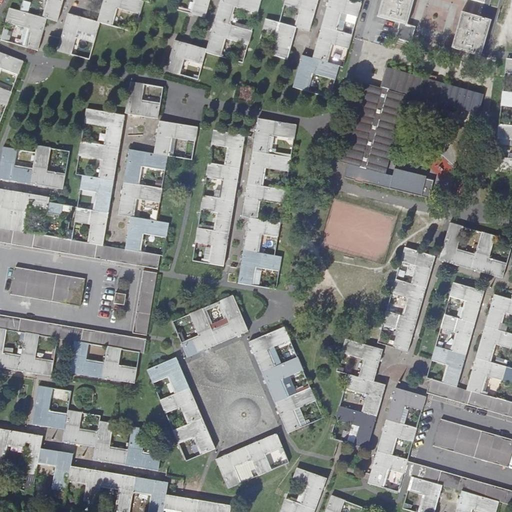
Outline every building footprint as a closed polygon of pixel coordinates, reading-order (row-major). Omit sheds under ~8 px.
[(49,0),(44,18),(47,19),(58,22),(63,0),(49,0)] [(142,0),(103,0),(98,22),(100,23),(111,26),(116,8),(141,15),(145,1),(142,0)] [(205,18),(210,0),(195,0),(192,14),(205,18)] [(220,0),(215,21),(229,24),(233,7),(258,13),(261,0),(220,0)] [(309,31),(318,0),(285,0),(284,5),(301,10),(296,28),(309,31)] [(350,0),(328,0),(321,27),(335,30),(340,13),(358,17),(362,3),(350,0)] [(381,0),(377,17),(398,23),(400,23),(407,25),(414,0),(381,0)] [(8,22),(15,10),(9,8),(6,22),(8,22)] [(30,29),(25,47),(38,51),(47,19),(44,18),(20,11),(15,10),(8,22),(30,29)] [(491,20),(461,12),(451,49),(481,57),(491,20)] [(100,23),(98,22),(68,14),(57,52),(72,56),(79,31),(96,36),(100,23)] [(287,59),(296,28),(279,22),(266,19),(262,33),(279,38),(274,56),(287,59)] [(215,21),(207,49),(206,53),(219,57),(225,37),(249,44),(253,31),(229,24),(215,21)] [(407,25),(400,23),(396,38),(411,42),(415,27),(407,25)] [(349,49),(351,41),(353,35),(335,30),(321,27),(312,58),(326,62),(331,45),(349,49)] [(206,53),(207,49),(175,41),(166,71),(180,75),(185,58),(203,63),(206,53)] [(0,67),(19,75),(24,62),(0,52),(0,67)] [(326,62),(312,58),(302,56),(293,88),(306,91),(311,73),(336,80),(340,66),(326,62)] [(484,96),(483,95),(386,68),(381,88),(364,84),(342,162),(348,164),(358,167),(355,180),(363,182),(399,192),(421,198),(426,180),(426,178),(395,170),(393,177),(384,175),(385,174),(407,93),(473,112),(471,120),(476,121),(478,114),(479,114),(484,96)] [(142,101),(145,84),(130,82),(125,113),(158,118),(160,105),(142,101)] [(0,87),(0,103),(7,106),(12,92),(0,87)] [(511,92),(503,91),(501,106),(511,106),(511,92)] [(106,145),(119,148),(125,115),(87,108),(84,123),(109,127),(106,145)] [(258,119),(253,151),(267,154),(270,135),(294,139),(296,125),(258,119)] [(160,121),(154,153),(168,156),(171,137),(195,142),(198,127),(160,121)] [(511,126),(499,125),(497,139),(511,140),(511,126)] [(227,166),(240,168),(245,136),(214,130),(212,144),(230,147),(227,166)] [(100,178),(114,180),(119,148),(106,145),(81,141),(79,156),(103,160),(100,178)] [(33,170),(31,184),(63,189),(65,175),(47,172),(51,148),(37,146),(35,152),(33,170)] [(0,165),(0,178),(31,184),(33,170),(12,167),(15,149),(3,147),(0,165)] [(168,156),(154,153),(129,149),(124,182),(138,184),(141,166),(165,170),(168,156)] [(267,154),(253,151),(248,184),(261,186),(264,168),(289,172),(291,158),(267,154)] [(511,158),(495,156),(493,171),(511,173),(511,158)] [(235,201),(240,168),(227,166),(208,163),(206,177),(224,180),(221,198),(235,201)] [(108,213),(114,180),(100,178),(82,175),(80,189),(98,192),(95,211),(108,213)] [(426,180),(421,198),(429,200),(434,182),(426,180)] [(138,184),(124,182),(118,215),(131,217),(132,217),(135,199),(160,202),(162,189),(138,184)] [(261,186),(248,184),(242,217),(249,218),(256,219),(259,200),(283,204),(286,190),(261,186)] [(0,203),(1,204),(0,208),(0,228),(1,229),(8,230),(11,230),(17,192),(0,189),(0,203)] [(29,208),(47,211),(49,197),(17,192),(11,230),(15,231),(22,232),(25,233),(29,208)] [(229,234),(235,201),(221,198),(203,195),(201,210),(219,213),(215,231),(229,234)] [(103,245),(108,213),(95,211),(77,207),(74,222),(92,225),(89,243),(90,243),(97,245),(103,245)] [(132,217),(131,217),(125,249),(132,250),(139,251),(142,234),(167,238),(170,223),(157,221),(132,217)] [(256,219),(249,218),(244,250),(258,253),(261,234),(278,237),(280,223),(256,219)] [(439,260),(471,269),(475,256),(457,251),(464,227),(449,223),(439,260)] [(224,266),(229,234),(215,231),(198,228),(196,242),(213,245),(210,264),(224,266)] [(1,229),(0,232),(0,241),(6,243),(8,230),(1,229)] [(6,243),(13,244),(15,231),(11,230),(8,230),(6,243)] [(13,244),(20,245),(22,232),(15,231),(13,244)] [(20,245),(26,246),(28,233),(25,233),(22,232),(20,245)] [(475,256),(471,269),(503,278),(506,264),(489,260),(496,236),(481,232),(475,256)] [(33,247),(35,234),(28,233),(26,246),(33,247)] [(33,247),(40,248),(42,235),(35,234),(33,247)] [(47,250),(49,237),(42,235),(40,248),(47,250)] [(47,250),(54,251),(56,238),(49,237),(47,250)] [(61,252),(63,239),(56,238),(54,251),(61,252)] [(67,253),(70,240),(63,239),(61,252),(67,253)] [(77,241),(70,240),(67,253),(75,255),(77,241)] [(84,242),(77,241),(75,255),(82,256),(84,242)] [(90,243),(89,243),(84,242),(82,256),(88,257),(90,243)] [(95,258),(97,245),(90,243),(88,257),(95,258)] [(105,246),(103,245),(97,245),(95,258),(102,259),(105,246)] [(111,247),(105,246),(102,259),(109,260),(111,247)] [(116,262),(118,248),(111,247),(109,260),(116,262)] [(413,284),(426,288),(435,256),(405,247),(401,262),(418,266),(413,284)] [(123,263),(125,249),(118,248),(116,262),(123,263)] [(132,250),(125,249),(123,263),(129,264),(132,250)] [(139,251),(132,250),(129,264),(136,265),(139,251)] [(258,253),(244,250),(238,283),(252,285),(255,267),(279,271),(282,257),(275,255),(258,253)] [(146,253),(139,251),(136,265),(144,267),(146,253)] [(144,267),(151,268),(153,254),(146,253),(144,267)] [(158,269),(160,255),(153,254),(151,268),(158,269)] [(16,267),(13,281),(20,282),(23,268),(16,267)] [(23,268),(20,282),(27,284),(30,269),(23,268)] [(36,270),(30,269),(27,284),(34,285),(36,270)] [(36,270),(34,285),(41,286),(43,272),(36,270)] [(144,270),(142,278),(156,280),(157,273),(144,270)] [(50,273),(43,272),(41,286),(47,287),(50,273)] [(50,273),(47,287),(54,288),(57,274),(50,273)] [(64,275),(57,274),(54,288),(61,289),(64,275)] [(64,275),(61,289),(68,290),(71,276),(64,275)] [(78,278),(71,276),(68,290),(75,292),(78,278)] [(78,278),(75,292),(83,293),(85,279),(78,278)] [(156,280),(142,278),(141,285),(155,287),(156,280)] [(417,320),(426,288),(413,284),(396,279),(392,293),(409,298),(404,316),(417,320)] [(20,282),(13,281),(11,295),(18,296),(20,282)] [(20,282),(18,296),(25,297),(27,284),(20,282)] [(462,319),(475,323),(484,291),(454,282),(450,296),(467,302),(462,319)] [(34,285),(27,284),(25,297),(31,298),(34,285)] [(34,285),(31,298),(38,300),(41,286),(34,285)] [(155,287),(141,285),(140,292),(154,294),(155,287)] [(47,287),(41,286),(38,300),(45,301),(47,287)] [(47,287),(45,301),(52,302),(54,288),(47,287)] [(61,289),(54,288),(52,302),(59,303),(61,289)] [(61,289),(59,303),(66,304),(68,290),(61,289)] [(75,292),(68,290),(66,304),(73,305),(75,292)] [(75,292),(73,305),(80,307),(83,293),(75,292)] [(152,301),(154,294),(140,292),(139,299),(152,301)] [(126,295),(116,293),(114,303),(124,305),(126,295)] [(494,295),(485,326),(498,330),(503,312),(511,314),(511,299),(494,295)] [(213,331),(218,344),(249,331),(233,296),(220,301),(229,324),(213,331)] [(152,301),(139,299),(138,306),(151,308),(152,301)] [(150,315),(151,308),(138,306),(136,312),(150,315)] [(199,337),(182,344),(188,357),(218,344),(213,331),(203,309),(189,314),(199,337)] [(150,315),(136,312),(135,319),(149,322),(150,315)] [(408,352),(417,320),(404,316),(386,312),(383,325),(400,330),(395,348),(408,352)] [(453,351),(466,355),(475,323),(462,319),(445,314),(441,329),(458,334),(453,351)] [(5,330),(7,330),(12,331),(14,317),(7,315),(5,330)] [(12,331),(19,332),(21,318),(14,317),(12,331)] [(19,332),(25,333),(26,333),(28,319),(21,318),(19,332)] [(28,319),(26,333),(32,334),(35,320),(28,319)] [(148,328),(149,322),(135,319),(134,326),(148,328)] [(32,334),(39,335),(41,322),(35,320),(32,334)] [(41,322),(39,335),(46,337),(48,323),(41,322)] [(46,337),(53,338),(55,324),(48,323),(46,337)] [(53,338),(60,339),(62,325),(55,324),(53,338)] [(62,325),(60,339),(67,340),(70,326),(62,325)] [(67,340),(74,341),(76,327),(70,326),(67,340)] [(148,328),(134,326),(133,333),(147,335),(148,328)] [(511,333),(498,330),(485,326),(476,358),(489,362),(494,344),(511,349),(511,347),(511,333)] [(74,341),(75,341),(82,342),(84,329),(76,327),(74,341)] [(249,342),(262,373),(275,367),(268,350),(290,340),(285,327),(249,342)] [(0,367),(19,371),(21,357),(3,354),(7,330),(5,330),(0,328),(0,367)] [(84,329),(82,342),(88,344),(91,330),(84,329)] [(88,344),(89,344),(95,345),(98,331),(91,330),(88,344)] [(95,345),(103,346),(105,332),(98,331),(95,345)] [(103,346),(107,347),(109,347),(111,334),(105,332),(103,346)] [(21,357),(19,371),(52,376),(54,362),(36,359),(39,335),(32,334),(26,333),(25,333),(21,357)] [(109,347),(116,348),(118,335),(111,334),(109,347)] [(116,348),(122,349),(123,349),(125,336),(118,335),(116,348)] [(125,336),(123,349),(130,350),(132,337),(125,336)] [(137,352),(139,338),(132,337),(130,350),(137,352)] [(137,352),(144,353),(146,340),(139,338),(137,352)] [(360,378),(374,382),(383,350),(346,339),(341,353),(365,360),(360,378)] [(69,372),(102,378),(104,364),(86,361),(89,344),(88,344),(82,342),(75,341),(69,372)] [(451,385),(457,387),(466,355),(453,351),(436,346),(432,361),(449,366),(444,383),(451,385)] [(104,364),(102,378),(135,383),(137,370),(119,367),(122,349),(116,348),(109,347),(107,347),(104,364)] [(177,393),(189,388),(176,357),(147,370),(153,383),(169,377),(177,393)] [(275,367),(262,373),(274,402),(287,397),(280,380),(303,370),(298,357),(275,367)] [(489,362),(476,358),(467,390),(472,391),(479,393),(480,394),(485,376),(502,381),(506,367),(489,362)] [(385,385),(374,382),(360,378),(349,375),(345,389),(368,396),(363,413),(376,417),(385,385)] [(434,395),(438,382),(431,380),(427,393),(434,395)] [(444,383),(438,382),(434,395),(441,397),(444,383)] [(448,399),(451,385),(444,383),(441,397),(448,399)] [(458,387),(457,387),(451,385),(448,399),(454,401),(458,387)] [(32,424),(65,430),(67,415),(48,411),(52,388),(38,386),(32,424)] [(287,397),(274,402),(287,433),(300,428),(293,411),(316,400),(311,387),(287,397)] [(465,390),(458,387),(454,401),(462,403),(465,390)] [(202,418),(189,388),(177,393),(160,400),(166,414),(182,407),(190,424),(202,418)] [(395,388),(386,420),(400,424),(405,406),(422,410),(426,397),(395,388)] [(472,391),(467,390),(465,390),(462,403),(468,405),(472,391)] [(479,393),(472,391),(468,405),(475,407),(479,393)] [(479,393),(475,407),(482,408),(485,395),(480,394),(479,393)] [(485,395),(482,408),(488,410),(492,397),(485,395)] [(492,397),(488,410),(495,412),(499,399),(492,397)] [(506,401),(499,399),(495,412),(502,414),(506,401)] [(511,404),(511,403),(506,401),(502,414),(509,416),(511,404)] [(367,449),(376,417),(363,413),(340,406),(336,421),(359,427),(354,445),(367,449)] [(67,415),(65,430),(63,442),(95,448),(98,433),(79,431),(82,414),(68,411),(67,415)] [(215,449),(202,418),(190,424),(173,431),(179,444),(195,437),(203,454),(215,449)] [(396,438),(413,442),(417,428),(400,424),(386,420),(377,452),(390,456),(396,438)] [(441,420),(437,433),(444,435),(448,422),(441,420)] [(98,433),(95,448),(94,460),(125,465),(128,451),(109,448),(113,424),(100,422),(98,433)] [(448,422),(444,435),(451,437),(455,424),(448,422)] [(462,425),(455,424),(451,437),(458,439),(462,425)] [(462,425),(458,439),(465,441),(469,427),(462,425)] [(128,451),(125,465),(159,471),(161,457),(142,454),(146,429),(132,427),(128,451)] [(475,429),(469,427),(465,441),(471,443),(475,429)] [(8,445),(10,431),(0,429),(0,468),(3,469),(8,445)] [(475,429),(471,443),(478,445),(482,431),(475,429)] [(38,462),(40,449),(42,436),(10,431),(8,445),(26,448),(22,472),(36,474),(38,462)] [(489,433),(482,431),(478,445),(485,447),(489,433)] [(277,433),(246,446),(252,459),(259,476),(272,470),(265,453),(282,446),(277,433)] [(444,435),(437,433),(433,446),(441,448),(444,435)] [(489,433),(485,447),(492,449),(496,435),(489,433)] [(444,435),(441,448),(447,450),(451,437),(444,435)] [(502,437),(496,435),(492,449),(499,451),(502,437)] [(458,439),(451,437),(447,450),(454,452),(458,439)] [(502,437),(499,451),(505,453),(509,439),(502,437)] [(458,439),(454,452),(461,454),(465,441),(458,439)] [(471,443),(465,441),(461,454),(467,456),(471,443)] [(471,443),(467,456),(474,458),(478,445),(471,443)] [(485,447),(478,445),(474,458),(481,460),(485,447)] [(252,459),(246,446),(216,459),(229,488),(242,483),(235,467),(252,459)] [(485,447),(481,460),(488,462),(492,449),(485,447)] [(73,454),(40,449),(38,462),(56,465),(52,490),(66,492),(68,479),(71,467),(73,454)] [(499,451),(492,449),(488,462),(495,464),(499,451)] [(499,451),(495,464),(502,466),(505,453),(499,451)] [(386,469),(404,473),(408,461),(408,460),(390,456),(377,452),(368,483),(381,487),(386,469)] [(511,455),(505,453),(502,466),(508,468),(511,455)] [(408,461),(404,473),(408,475),(411,475),(415,463),(408,461)] [(415,463),(411,475),(412,476),(418,477),(422,465),(415,463)] [(422,465),(418,477),(425,480),(429,467),(422,465)] [(103,472),(71,467),(68,479),(86,483),(84,501),(98,503),(101,485),(103,472)] [(432,482),(435,469),(429,467),(425,480),(432,482)] [(302,505),(315,510),(327,479),(297,468),(292,482),(308,488),(302,505)] [(432,482),(439,483),(442,471),(435,469),(432,482)] [(439,483),(443,485),(445,485),(448,472),(442,471),(439,483)] [(136,477),(103,472),(101,485),(119,488),(114,511),(129,511),(134,491),(136,477)] [(448,472),(445,485),(452,487),(455,474),(448,472)] [(452,487),(459,489),(462,476),(455,474),(452,487)] [(418,477),(412,476),(408,490),(425,496),(419,511),(434,511),(443,485),(439,483),(432,482),(425,480),(418,477)] [(459,489),(462,490),(465,491),(469,478),(462,476),(459,489)] [(169,483),(136,477),(134,491),(152,494),(148,511),(163,511),(164,508),(167,495),(169,483)] [(469,478),(465,491),(472,493),(476,480),(469,478)] [(472,493),(479,495),(482,482),(476,480),(472,493)] [(486,497),(489,484),(482,482),(479,495),(486,497)] [(486,497),(493,499),(496,486),(489,484),(486,497)] [(493,499),(499,501),(502,488),(496,486),(493,499)] [(499,501),(506,503),(509,490),(502,488),(499,501)] [(465,491),(462,490),(455,511),(470,511),(471,509),(482,511),(496,511),(499,501),(493,499),(486,497),(479,495),(472,493),(465,491)] [(196,511),(198,500),(167,495),(164,508),(182,511),(196,511)] [(340,511),(345,501),(331,496),(325,511),(340,511)] [(314,511),(315,510),(302,505),(286,499),(281,511),(314,511)] [(230,511),(231,506),(198,500),(196,511),(230,511)]
